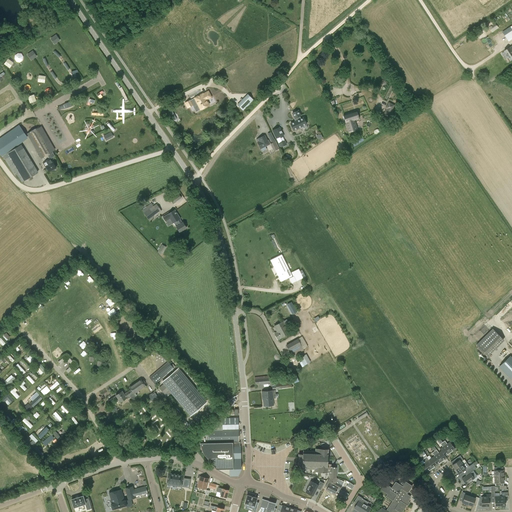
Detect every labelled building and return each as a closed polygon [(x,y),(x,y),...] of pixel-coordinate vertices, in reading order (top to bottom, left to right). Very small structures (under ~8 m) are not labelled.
[(501,31),(494,35),(499,44),(506,40),(501,31)] [(56,34),(50,39),(54,44),(57,42),(60,40),(56,34)] [(33,51),(27,55),(31,61),(34,58),(37,56),(33,51)] [(9,68),(13,63),(7,58),(3,64),(9,68)] [(121,86),(119,87),(125,100),(127,99),(121,86)] [(193,106),(197,104),(200,109),(209,105),(206,100),(211,97),(208,91),(203,93),(194,98),(190,101),(190,100),(185,103),(187,108),(192,105),(193,106)] [(244,109),(255,98),(249,93),(248,94),(239,104),(244,109)] [(79,94),(74,97),(77,103),(78,103),(82,100),(83,100),(79,94)] [(34,95),(28,97),(30,103),(37,101),(34,95)] [(57,107),(58,110),(61,109),(66,108),(71,107),(73,106),(71,101),(69,102),(64,104),(60,106),(57,107)] [(383,115),(388,118),(395,105),(388,102),(385,108),(386,109),(383,115)] [(296,121),(290,124),(293,130),(306,124),(303,118),(301,119),(299,116),(300,116),(298,110),(292,113),(295,118),(296,121)] [(356,112),(344,116),(346,122),(349,132),(357,129),(354,120),(359,118),(356,112)] [(86,133),(87,134),(88,134),(89,133),(92,128),(91,128),(95,117),(89,127),(87,132),(86,133)] [(109,122),(107,124),(114,131),(116,129),(109,122)] [(3,156),(5,159),(14,174),(16,173),(22,182),(38,172),(20,143),(28,138),(26,135),(19,125),(0,138),(0,153),(2,156),(3,156)] [(51,159),(50,158),(49,158),(48,156),(51,154),(50,154),(53,152),(53,151),(55,150),(41,126),(36,129),(28,133),(44,162),(43,162),(46,168),(47,169),(48,169),(49,172),(56,168),(53,162),(52,162),(51,159)] [(279,127),(272,130),(276,139),(280,137),(280,138),(284,136),(279,127)] [(110,131),(103,136),(106,141),(113,136),(110,131)] [(269,145),(267,141),(264,135),(258,138),(259,141),(257,142),(259,146),(260,149),(261,149),(261,150),(267,148),(266,146),(269,145)] [(167,200),(170,205),(182,197),(177,192),(171,197),(167,200)] [(140,208),(149,220),(162,211),(156,203),(153,206),(150,201),(140,208)] [(174,223),(176,226),(179,232),(186,228),(183,222),(180,219),(181,218),(175,209),(163,217),(166,221),(170,219),(172,223),(174,223)] [(162,244),(157,252),(161,254),(166,247),(162,244)] [(289,273),(280,255),(271,260),(275,267),(276,266),(280,275),(279,276),(282,281),(291,276),(289,273)] [(110,306),(114,303),(108,297),(105,301),(110,306)] [(291,302),(287,304),(292,314),(297,312),(291,302)] [(277,332),(274,333),(278,339),(290,333),(283,321),(274,326),(277,332)] [(94,333),(101,327),(98,323),(91,329),(94,333)] [(476,344),(487,355),(488,355),(488,356),(504,340),(492,328),(476,344)] [(298,338),(286,345),(292,356),(300,352),(304,350),(298,338)] [(12,362),(14,360),(8,353),(6,355),(12,362)] [(299,362),(301,366),(310,363),(306,354),(299,357),(300,361),(299,362)] [(510,378),(511,376),(511,357),(509,355),(498,366),(510,378)] [(168,361),(163,366),(161,368),(161,367),(149,377),(155,384),(167,374),(174,368),(168,361)] [(40,375),(45,371),(40,362),(34,366),(40,375)] [(15,366),(22,373),(24,370),(17,363),(15,366)] [(162,383),(163,384),(159,388),(165,394),(169,391),(190,417),(207,402),(179,368),(162,383)] [(28,375),(26,377),(32,384),(34,382),(28,375)] [(271,383),(270,383),(272,382),(272,381),(274,381),(273,375),(255,377),(255,384),(271,383)] [(137,395),(135,393),(146,386),(141,379),(129,387),(131,389),(124,394),(122,390),(115,395),(120,402),(129,395),(132,399),(137,395)] [(23,385),(25,383),(22,380),(18,384),(24,391),(26,388),(23,385)] [(56,381),(49,387),(51,390),(59,384),(56,381)] [(16,398),(19,396),(11,388),(9,391),(16,398)] [(262,391),(262,399),(263,399),(263,406),(274,405),(273,398),(275,398),(275,390),(274,390),(262,391)] [(145,404),(151,400),(152,402),(157,398),(153,392),(148,395),(148,396),(142,400),(145,404)] [(10,403),(13,399),(7,393),(0,399),(4,403),(7,400),(10,403)] [(33,407),(41,397),(36,393),(27,403),(33,407)] [(63,404),(60,406),(67,414),(70,411),(63,404)] [(18,417),(22,413),(17,407),(13,411),(18,417)] [(209,430),(208,430),(208,441),(208,442),(214,442),(225,442),(229,442),(238,442),(239,442),(239,429),(238,429),(238,418),(238,415),(234,415),(234,411),(233,411),(233,409),(228,409),(228,411),(220,418),(216,422),(208,427),(209,430)] [(72,415),(69,417),(75,425),(78,423),(72,415)] [(46,426),(38,435),(41,438),(49,429),(46,426)] [(57,440),(60,437),(55,432),(52,435),(57,440)] [(46,445),(54,437),(50,434),(43,442),(46,445)] [(208,435),(199,435),(199,443),(203,454),(216,469),(229,476),(236,476),(236,469),(241,469),(241,468),(240,468),(240,442),(239,442),(208,443),(208,435)] [(450,441),(447,444),(445,441),(443,442),(450,452),(455,449),(450,441)] [(442,447),(440,449),(445,456),(450,452),(443,442),(440,444),(442,447)] [(299,460),(298,465),(302,465),(302,468),(314,469),(314,472),(327,472),(330,472),(330,476),(330,477),(336,477),(336,474),(336,472),(336,467),(334,467),(334,466),(330,466),(328,466),(328,465),(328,463),(328,462),(328,461),(328,456),(331,456),(331,452),(328,451),(328,449),(315,448),(315,451),(303,450),(303,454),(299,454),(299,457),(299,460)] [(436,449),(434,451),(442,461),(447,458),(445,456),(440,449),(441,451),(439,453),(436,449)] [(434,456),(432,458),(437,465),(442,461),(434,451),(432,452),(434,456)] [(427,472),(432,468),(424,458),(424,457),(422,454),(421,453),(418,455),(423,461),(420,462),(427,472)] [(452,464),(455,469),(466,461),(464,459),(463,460),(460,455),(451,462),(452,464)] [(432,458),(429,460),(427,457),(424,458),(432,468),(437,465),(432,458)] [(458,473),(465,469),(466,472),(471,468),(475,466),(473,463),(469,466),(466,461),(455,469),(458,473)] [(494,467),(494,470),(494,476),(504,476),(503,470),(503,467),(494,467)] [(474,478),(470,473),(473,471),(471,468),(466,472),(464,473),(466,475),(462,478),(466,484),(474,478)] [(189,487),(189,484),(185,483),(186,478),(183,478),(184,475),(168,473),(167,482),(182,484),(181,486),(189,487)] [(200,476),(197,487),(206,489),(209,478),(200,476)] [(325,485),(327,487),(326,490),(335,494),(337,488),(340,490),(342,485),(336,482),(338,478),(336,477),(330,477),(330,476),(329,478),(325,485)] [(495,483),(484,483),(484,485),(494,485),(494,484),(495,484),(495,486),(499,486),(504,485),(503,482),(504,482),(504,476),(494,476),(494,483),(495,483)] [(347,480),(346,482),(348,483),(347,485),(352,488),(354,485),(347,480)] [(311,481),(306,491),(313,495),(317,487),(321,489),(324,483),(320,481),(318,484),(311,481)] [(388,511),(387,511),(382,508),(377,511),(399,511),(400,511),(399,511),(402,511),(407,505),(408,505),(410,502),(409,501),(410,499),(409,498),(410,496),(406,493),(407,492),(408,493),(410,489),(412,486),(405,481),(402,486),(395,481),(392,487),(385,483),(380,489),(387,494),(386,496),(393,501),(393,500),(396,502),(393,507),(391,506),(388,510),(391,511),(390,511),(388,511)] [(147,493),(145,486),(134,489),(133,486),(125,488),(128,500),(136,498),(136,496),(147,493)] [(479,505),(482,506),(489,506),(489,503),(491,503),(491,501),(491,494),(491,486),(489,486),(489,490),(488,490),(488,494),(485,494),(485,496),(483,496),(483,497),(481,497),(478,505),(479,506),(479,505)] [(219,494),(221,495),(220,495),(227,497),(229,490),(218,487),(217,492),(220,492),(219,494)] [(127,505),(125,500),(124,500),(121,489),(109,493),(111,499),(113,503),(111,504),(113,509),(127,505)] [(470,496),(465,494),(465,493),(462,492),(459,500),(462,501),(462,502),(467,504),(470,496)] [(247,495),(245,503),(246,503),(246,505),(253,508),(252,511),(255,511),(259,503),(256,502),(257,499),(254,498),(254,497),(252,497),(252,496),(248,494),(248,495),(247,495)] [(84,495),(72,499),(74,507),(85,503),(87,510),(91,508),(88,498),(85,499),(84,495)] [(367,511),(370,507),(361,502),(363,498),(358,495),(354,502),(357,503),(354,508),(360,511),(367,511)] [(476,497),(475,498),(470,496),(467,504),(472,506),(473,505),(476,506),(479,498),(476,497)]
